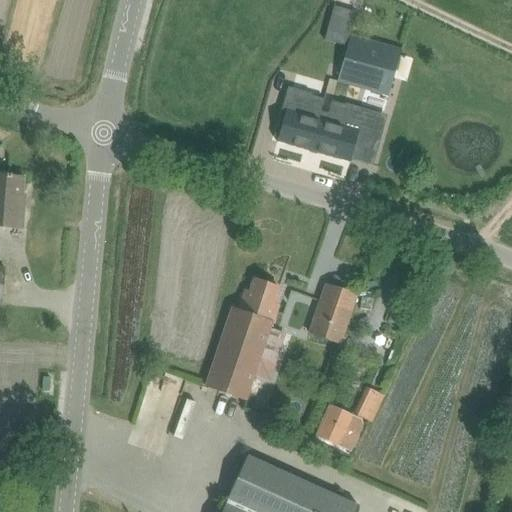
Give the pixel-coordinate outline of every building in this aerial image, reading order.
[(350,35),(337,82),(388,96),(401,50),(350,35)] [(274,135),(274,137),(278,138),(277,142),(350,163),(351,159),(373,165),(374,163),(369,162),(372,151),(373,152),(373,150),(361,146),(364,135),(376,138),(377,136),(376,136),(381,117),(382,117),(383,116),(344,105),(339,103),(339,104),(331,102),(328,114),(321,112),(324,99),(316,97),(311,95),(292,90),(291,92),(286,110),(285,110),(284,117),(280,116),(275,135),(274,135)] [(0,226),(21,228),(23,207),(19,207),(20,197),(21,197),(22,178),(11,177),(11,175),(7,174),(7,177),(0,176),(0,226)] [(239,310),(232,308),(206,386),(246,400),(278,306),(273,304),(279,288),(255,279),(250,292),(246,290),(239,310)] [(340,344),(357,296),(325,285),(309,333),(340,344)] [(401,327),(409,306),(396,301),(388,322),(401,327)] [(149,377),(148,384),(133,382),(130,400),(162,405),(166,380),(149,377)] [(364,398),(356,415),(369,421),(377,404),(364,398)] [(321,424),(316,435),(350,451),(357,436),(362,424),(361,420),(352,416),(330,406),(321,424)] [(355,511),(358,505),(248,455),(222,511),(355,511)]
